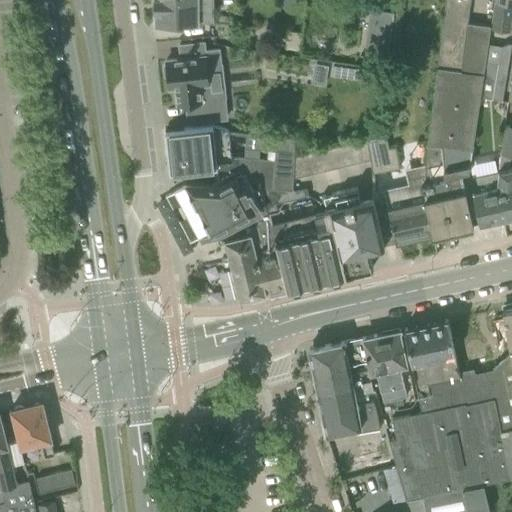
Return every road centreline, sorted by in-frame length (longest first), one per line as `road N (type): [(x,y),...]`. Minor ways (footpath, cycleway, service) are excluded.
road 1 (secondary): [(50,0),(99,360)]
road 2 (residential): [(122,254),(139,204),(141,166),(121,0)]
road 3 (secondary): [(122,254),(85,0)]
road 4 (tertiary): [(265,326),(511,269)]
road 5 (residential): [(323,511),(265,326)]
road 6 (residential): [(0,116),(19,253),(18,272),(0,291)]
road 7 (secondary): [(154,511),(135,355)]
road 8 (secondary): [(99,360),(117,511)]
road 9 (tertiary): [(135,355),(265,326)]
